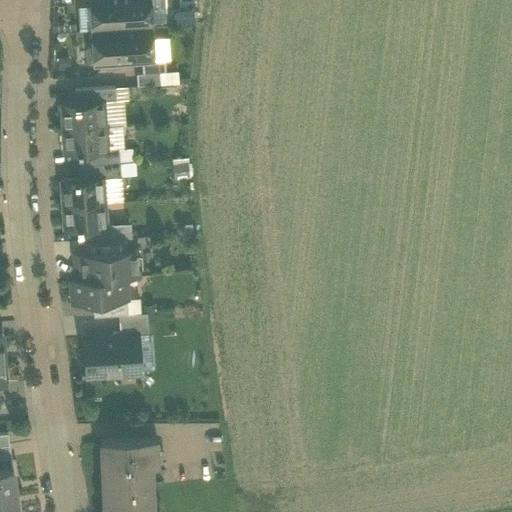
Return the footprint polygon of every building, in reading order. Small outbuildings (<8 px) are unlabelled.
[(89,0),(90,5),(91,29),(151,25),(149,0),(89,0)] [(163,24),(161,0),(149,0),(151,25),(163,24)] [(91,29),(90,5),(77,6),(79,30),(91,29)] [(152,37),(151,25),(91,29),(93,63),(141,60),(154,59),(152,37)] [(168,36),(152,37),(154,59),(165,58),(169,58),(168,36)] [(154,59),(141,60),(142,73),(158,72),(166,72),(165,58),(154,59)] [(166,72),(158,72),(159,83),(178,81),(177,71),(166,72)] [(158,72),(142,73),(136,73),(137,84),(159,83),(158,72)] [(127,85),(115,86),(115,99),(124,98),(128,98),(127,85)] [(74,88),(75,101),(103,99),(103,100),(115,99),(115,86),(74,88)] [(115,99),(103,100),(104,124),(125,123),(124,98),(115,99)] [(60,102),(62,127),(105,125),(104,124),(103,100),(103,99),(75,101),(60,102)] [(121,124),(105,125),(62,127),(64,152),(78,151),(106,149),(118,148),(122,148),(121,124)] [(132,147),(122,148),(118,148),(119,161),(133,160),(132,147)] [(78,151),(79,164),(119,161),(118,148),(106,149),(78,151)] [(133,160),(119,161),(120,175),(136,174),(135,160),(133,160)] [(120,175),(119,161),(79,164),(80,177),(102,175),(102,176),(120,175)] [(188,174),(188,161),(172,163),(173,179),(188,177),(188,174)] [(60,178),(62,203),(104,200),(102,176),(102,175),(80,177),(60,178)] [(120,175),(102,176),(104,200),(122,199),(120,175)] [(106,222),(104,200),(62,203),(64,228),(76,227),(106,225),(106,222)] [(84,240),(94,239),(113,238),(113,224),(112,222),(106,222),(106,225),(76,227),(77,240),(84,240)] [(131,222),(113,224),(113,238),(121,237),(132,237),(131,222)] [(121,237),(113,238),(94,239),(95,250),(121,249),(121,237)] [(95,250),(94,239),(84,240),(85,251),(95,250)] [(80,265),(81,278),(124,275),(137,274),(135,248),(121,249),(95,250),(85,251),(74,252),(75,265),(80,265)] [(126,299),(124,275),(81,278),(71,279),(72,303),(92,301),(126,299)] [(140,298),(126,299),(127,313),(141,312),(140,298)] [(92,301),(93,315),(118,314),(127,313),(126,299),(92,301)] [(118,314),(119,333),(137,332),(137,333),(147,332),(146,312),(141,312),(127,313),(118,314)] [(84,336),(86,376),(140,372),(140,369),(137,333),(137,332),(119,333),(84,336)] [(147,332),(137,333),(140,369),(154,369),(151,332),(147,332)] [(7,432),(0,433),(0,446),(9,445),(7,432)] [(146,511),(145,465),(157,464),(156,436),(100,439),(100,449),(106,449),(107,464),(101,464),(102,477),(111,477),(111,487),(102,487),(103,500),(112,500),(112,510),(103,510),(103,511),(146,511)] [(9,445),(0,446),(0,458),(11,457),(9,445)] [(0,470),(0,495),(15,493),(12,469),(0,470)] [(111,477),(102,477),(102,487),(111,487),(111,477)] [(0,495),(0,511),(17,511),(15,493),(0,495)] [(112,500),(103,500),(103,510),(112,510),(112,500)]
